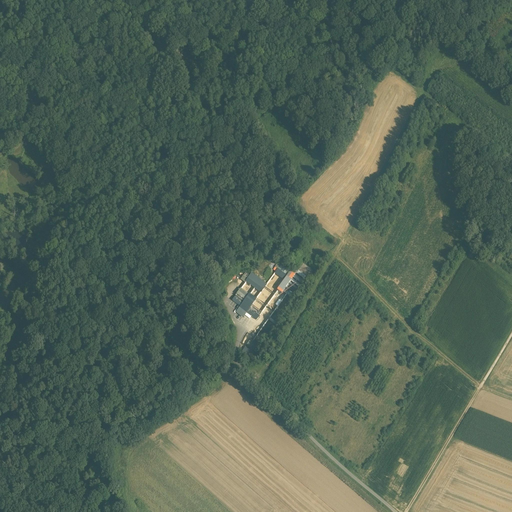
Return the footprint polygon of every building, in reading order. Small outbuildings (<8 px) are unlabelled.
[(278,261),(275,266),(287,275),(292,278),(295,273),(278,261)] [(241,278),(246,281),(250,275),(245,272),(241,278)] [(252,273),(246,281),(260,292),(267,283),(252,273)] [(292,278),(287,275),(279,286),(284,289),(292,278)] [(256,298),(241,287),(232,299),(239,304),(237,307),(239,308),(236,311),(243,316),(247,312),(256,319),(260,313),(250,306),(256,298)] [(266,334),(269,331),(259,323),(256,326),(266,334)] [(241,352),(249,358),(260,344),(252,338),(241,352)]
